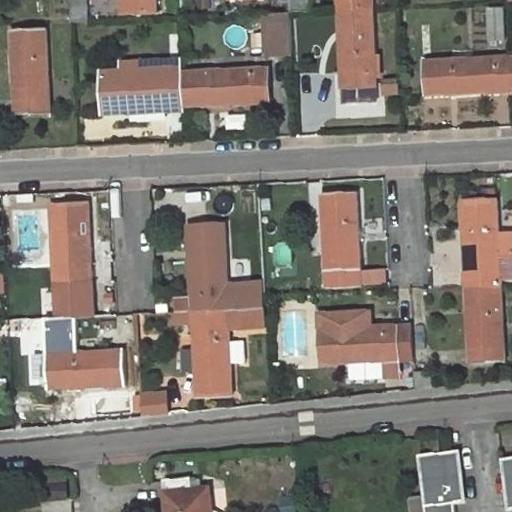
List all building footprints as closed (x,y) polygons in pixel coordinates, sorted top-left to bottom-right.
[(89,23),(88,0),(70,0),(71,24),(89,23)] [(156,12),(155,0),(120,0),(121,14),(156,12)] [(310,13),(308,0),(291,0),(292,14),(310,13)] [(373,0),(339,0),(339,9),(374,8),(373,0)] [(378,85),(374,8),(339,9),(340,31),(348,31),(348,48),(341,48),(343,85),(344,85),(345,101),(377,100),(377,85),(378,85)] [(485,12),(486,41),(500,41),(499,11),(485,12)] [(266,15),(267,54),(294,53),(292,14),(266,15)] [(46,31),(11,32),(12,55),(21,55),(22,85),(14,85),(15,117),(49,115),(46,31)] [(340,31),(341,48),(348,48),(348,31),(340,31)] [(21,55),(12,55),(14,85),(22,85),(21,55)] [(505,58),(425,62),(427,98),(449,98),(448,89),(479,88),(479,96),(507,94),(505,58)] [(154,73),(181,72),(181,63),(153,64),(154,73)] [(124,74),(107,75),(108,110),(130,109),(129,101),(185,99),(184,72),(181,72),(154,73),(153,64),(123,65),(124,74)] [(270,104),(269,69),(184,72),(185,99),(185,107),(270,104)] [(385,94),(400,93),(399,79),(384,80),(385,94)] [(449,98),(479,96),(479,88),(448,89),(449,98)] [(130,109),(185,107),(185,99),(129,101),(130,109)] [(355,194),(321,195),(322,218),(329,218),(330,258),(323,258),(324,289),(359,287),(355,194)] [(467,226),(468,256),(460,256),(461,289),(498,287),(496,244),(511,244),(510,226),(496,226),(495,203),(457,205),(459,226),(467,226)] [(88,205),(54,206),(54,228),(63,228),(64,254),(55,254),(56,282),(90,281),(88,205)] [(322,218),(323,258),(330,258),(329,218),(322,218)] [(228,285),(226,225),(191,227),(194,296),(176,297),(176,312),(266,308),(265,284),(228,285)] [(459,226),(460,256),(468,256),(467,226),(459,226)] [(54,228),(55,254),(64,254),(63,228),(54,228)] [(464,347),(465,363),(501,362),(498,287),(461,289),(463,310),(471,309),(472,347),(464,347)] [(176,312),(177,325),(191,325),(191,323),(195,323),(198,395),(233,394),(232,364),(231,342),(230,324),(233,324),(234,329),(267,327),(266,308),(176,312)] [(463,310),(464,347),(472,347),(471,309),(463,310)] [(317,362),(378,361),(379,379),(395,378),(394,360),(409,359),(408,325),(368,326),(367,312),(316,314),(317,362)] [(72,340),(72,353),(98,351),(98,339),(72,340)] [(231,342),(232,364),(246,363),(245,341),(231,342)] [(107,389),(108,386),(126,385),(124,350),(98,351),(72,353),(48,354),(49,389),(72,388),(72,380),(82,380),(82,387),(85,387),(87,390),(107,389)] [(72,380),(72,388),(82,387),(82,380),(72,380)] [(145,417),(169,414),(167,393),(142,395),(145,417)] [(462,454),(423,458),(426,511),(456,511),(456,503),(465,503),(462,454)] [(191,478),(166,481),(168,511),(205,511),(203,489),(202,490),(192,490),(191,480),(191,478)] [(192,490),(202,490),(201,479),(191,480),(192,490)] [(45,500),(69,498),(68,484),(44,485),(45,500)] [(227,511),(225,487),(210,489),(203,489),(205,511),(227,511)]
